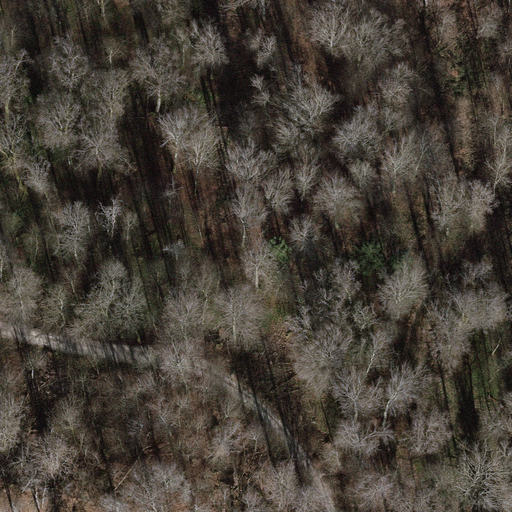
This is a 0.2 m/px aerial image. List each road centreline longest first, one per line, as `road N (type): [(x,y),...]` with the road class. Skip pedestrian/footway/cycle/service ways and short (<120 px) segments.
road 1 (track): [(310,463),(362,460),(409,367),(429,278),(417,184),(395,138),(381,71),(385,0)]
road 2 (track): [(0,322),(184,362),(284,419),(339,511)]
